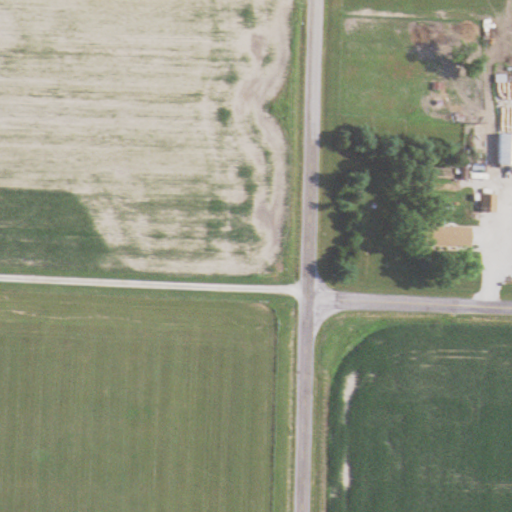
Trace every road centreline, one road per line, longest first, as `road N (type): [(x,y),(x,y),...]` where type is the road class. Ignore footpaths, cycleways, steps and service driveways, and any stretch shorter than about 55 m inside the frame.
road 1 (tertiary): [(300,511),(311,0)]
road 2 (tertiary): [(511,308),(409,306),(307,292)]
